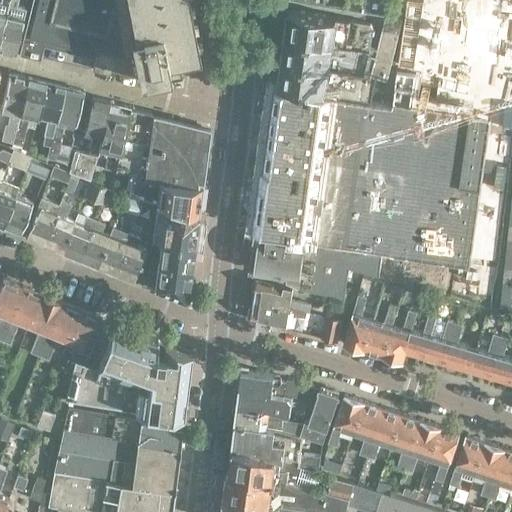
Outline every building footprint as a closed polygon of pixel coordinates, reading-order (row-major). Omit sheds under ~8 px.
[(8,0),(0,33),(0,48),(13,52),(24,7),(15,5),(16,0),(8,0)] [(0,0),(0,33),(8,0),(0,0)] [(189,0),(32,0),(19,53),(40,58),(43,44),(95,57),(93,67),(110,71),(111,68),(142,75),(142,76),(142,80),(152,83),(182,77),(178,57),(200,53),(189,0)] [(284,88),(267,230),(497,256),(511,140),(511,0),(405,0),(391,103),(284,88)] [(309,0),(364,9),(365,0),(309,0)] [(290,9),(287,32),(337,41),(370,47),(374,27),(371,22),(349,18),(290,9)] [(386,14),(381,33),(397,36),(400,17),(391,16),(386,14)] [(287,32),(284,57),(364,71),(366,71),(370,47),(337,41),(287,32)] [(381,33),(375,58),(392,62),(397,36),(381,33)] [(284,57),(280,83),(369,96),(373,74),(373,72),(371,72),(366,71),(364,71),(284,57)] [(371,72),(373,72),(373,74),(389,77),(392,62),(375,58),(371,72)] [(5,123),(4,129),(2,139),(11,141),(27,76),(8,72),(0,105),(11,108),(8,120),(7,123),(5,123)] [(27,76),(11,141),(22,143),(27,124),(34,126),(37,115),(46,81),(27,76)] [(46,81),(37,115),(47,118),(44,130),(44,133),(42,143),(49,145),(63,85),(46,81)] [(49,145),(47,154),(46,155),(67,162),(69,154),(58,151),(61,141),(60,137),(61,134),(63,122),(74,125),(83,89),(63,85),(49,145)] [(109,99),(92,95),(83,131),(92,133),(87,150),(96,152),(109,99)] [(94,162),(115,167),(130,106),(130,104),(109,99),(96,152),(96,154),(94,162)] [(139,174),(144,175),(198,183),(206,125),(130,106),(115,167),(131,170),(140,171),(139,174)] [(10,151),(6,161),(24,168),(28,159),(30,154),(12,147),(11,151),(10,151)] [(0,158),(6,161),(10,151),(2,148),(0,148),(0,158)] [(75,148),(69,170),(90,178),(94,162),(96,154),(75,148)] [(28,159),(24,168),(45,176),(47,171),(45,165),(41,164),(28,159)] [(49,174),(67,181),(71,171),(53,164),(49,174)] [(140,171),(131,170),(128,191),(156,200),(162,202),(164,202),(197,213),(202,184),(198,183),(144,175),(139,174),(140,171)] [(71,171),(67,181),(64,189),(72,192),(79,174),(71,171)] [(0,177),(0,224),(1,224),(16,188),(15,188),(17,184),(0,178),(0,177)] [(90,178),(84,192),(102,200),(106,190),(109,185),(90,178)] [(16,188),(1,224),(19,232),(31,201),(18,195),(20,190),(16,188)] [(116,192),(106,190),(102,200),(112,204),(116,192)] [(36,204),(24,234),(43,241),(58,202),(40,195),(36,204)] [(143,201),(125,195),(120,208),(130,212),(129,215),(135,217),(136,214),(138,215),(143,201)] [(58,202),(43,241),(60,248),(72,218),(65,216),(70,201),(60,198),(58,202)] [(156,200),(154,218),(151,237),(160,238),(194,243),(197,213),(164,202),(162,202),(156,200)] [(72,218),(60,248),(76,255),(92,216),(86,214),(82,223),(72,218)] [(92,216),(76,255),(95,263),(108,233),(101,230),(105,220),(95,216),(94,217),(92,216)] [(108,233),(95,263),(113,270),(129,231),(111,223),(108,233)] [(288,232),(256,228),(250,269),(264,271),(287,273),(287,276),(297,280),(297,284),(317,289),(322,244),(294,239),(286,238),(288,232)] [(132,277),(144,247),(136,244),(140,235),(129,231),(113,270),(132,277)] [(187,293),(194,243),(160,238),(157,255),(149,254),(146,282),(181,297),(187,293)] [(322,244),(317,289),(344,296),(348,266),(380,276),(383,250),(322,242),(322,244)] [(2,276),(0,279),(0,334),(21,283),(2,276)] [(259,276),(255,297),(310,308),(312,301),(292,297),(294,283),(259,276)] [(511,282),(503,282),(502,296),(511,297),(511,287),(511,282)] [(21,283),(0,334),(0,337),(10,342),(19,320),(27,323),(40,291),(21,283)] [(40,291),(27,323),(39,328),(30,350),(38,353),(60,299),(40,291)] [(357,293),(343,341),(343,342),(363,347),(372,316),(361,313),(360,312),(365,296),(357,293)] [(502,296),(500,309),(509,311),(511,297),(502,296)] [(310,308),(255,297),(251,318),(286,325),(288,315),(305,317),(306,309),(310,310),(310,308)] [(60,299),(38,353),(48,357),(57,335),(66,339),(80,307),(60,299)] [(372,316),(363,347),(382,353),(392,322),(397,305),(389,303),(385,319),(384,319),(372,316)] [(80,307),(66,339),(75,342),(70,352),(82,357),(99,315),(80,307)] [(392,322),(382,353),(402,359),(405,349),(412,326),(416,311),(409,309),(404,326),(392,322)] [(412,326),(405,349),(423,354),(430,331),(435,315),(428,313),(423,330),(412,326)] [(329,314),(323,336),(337,339),(343,318),(329,314)] [(103,317),(84,361),(97,366),(114,321),(103,317)] [(430,331),(423,354),(443,360),(455,321),(447,319),(443,335),(430,331)] [(72,356),(65,397),(134,410),(183,417),(192,353),(114,321),(97,366),(84,361),(72,356)] [(455,321),(443,360),(465,366),(472,344),(457,339),(461,323),(455,321)] [(472,344),(465,366),(469,367),(489,373),(500,334),(493,332),(488,348),(477,345),(472,344)] [(500,334),(489,373),(508,379),(511,364),(511,355),(502,353),(506,341),(507,336),(500,334)] [(242,369),(239,386),(292,393),(292,395),(310,400),(315,385),(274,374),(242,369)] [(292,393),(239,386),(237,403),(282,409),(290,412),(292,395),(292,393)] [(302,434),(323,441),(339,392),(320,386),(309,419),(305,418),(304,422),(303,421),(299,433),(302,434)] [(328,441),(335,443),(337,444),(343,426),(354,429),(363,399),(344,393),(328,441)] [(363,399),(354,429),(365,433),(359,452),(366,454),(383,406),(363,399)] [(282,409),(237,403),(235,420),(281,427),(299,433),(303,421),(288,419),(288,412),(290,413),(290,412),(282,409)] [(142,419),(86,409),(68,405),(64,425),(81,430),(179,445),(182,424),(142,418),(142,419)] [(383,406),(366,454),(374,457),(380,439),(391,443),(401,412),(383,406)] [(41,408),(35,424),(37,424),(48,428),(54,412),(42,408),(42,409),(41,408)] [(401,412),(391,443),(402,446),(403,447),(397,465),(404,467),(420,418),(401,412)] [(420,418),(404,467),(413,470),(419,451),(429,455),(439,424),(420,418)] [(12,423),(0,419),(0,438),(6,441),(12,423)] [(319,465),(321,453),(300,451),(302,434),(299,433),(281,427),(235,420),(232,443),(271,455),(299,463),(319,465)] [(436,476),(428,500),(436,502),(459,431),(439,424),(429,455),(442,459),(436,476)] [(34,431),(20,425),(17,433),(30,438),(34,431)] [(64,425),(59,446),(76,452),(176,467),(179,445),(81,430),(64,425)] [(466,433),(450,482),(457,484),(463,466),(474,470),(484,440),(466,433)] [(484,440),(474,470),(486,474),(480,492),(488,494),(504,446),(484,440)] [(271,455),(232,443),(231,446),(233,447),(229,471),(228,471),(228,472),(286,480),(302,484),(304,484),(308,484),(312,485),(315,485),(318,483),(319,479),(320,475),(318,472),(316,471),(301,466),(301,465),(271,455)] [(59,446),(54,470),(71,473),(106,479),(134,483),(173,490),(176,467),(76,452),(59,446)] [(511,448),(504,446),(488,494),(497,497),(503,479),(511,482),(511,448)] [(0,465),(0,511),(1,511),(3,509),(8,495),(0,491),(0,484),(7,468),(0,465)] [(39,501),(39,503),(87,511),(100,511),(101,511),(104,511),(169,511),(173,490),(134,483),(106,479),(71,473),(54,470),(50,492),(41,490),(39,501)] [(286,480),(228,472),(224,496),(226,496),(335,511),(341,511),(342,511),(345,502),(346,496),(302,484),(286,480)] [(22,488),(27,476),(17,473),(13,484),(22,488)] [(44,478),(37,475),(35,482),(34,481),(28,496),(39,501),(41,490),(44,478)] [(349,482),(331,477),(327,491),(346,496),(349,482)] [(349,482),(346,496),(345,502),(374,510),(373,511),(451,511),(399,495),(349,482)] [(404,487),(403,492),(416,496),(418,489),(414,487),(413,490),(404,487)] [(226,496),(223,511),(334,511),(335,511),(226,496)] [(481,511),(483,506),(469,502),(467,511),(481,511)]
